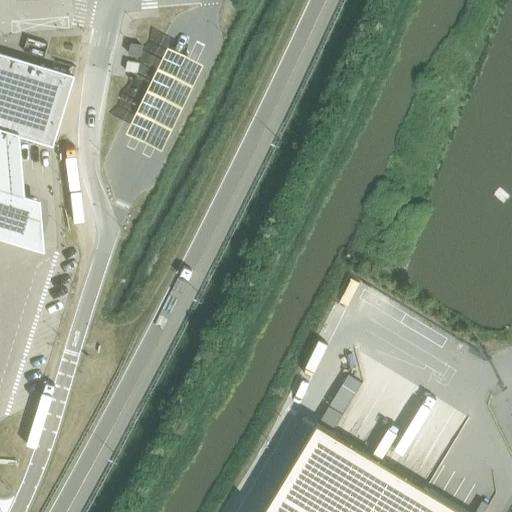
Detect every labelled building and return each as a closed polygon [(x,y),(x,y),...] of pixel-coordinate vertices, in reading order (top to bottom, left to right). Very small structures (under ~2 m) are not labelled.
[(130,44),(129,53),(141,55),(142,46),(130,44)] [(170,48),(128,135),(164,152),(206,66),(170,48)] [(43,70),(0,56),(0,131),(22,138),(53,147),(74,79),(43,70)] [(0,239),(46,254),(43,202),(27,198),(22,138),(0,131),(0,239)] [(465,511),(318,422),(264,511),(465,511)]
